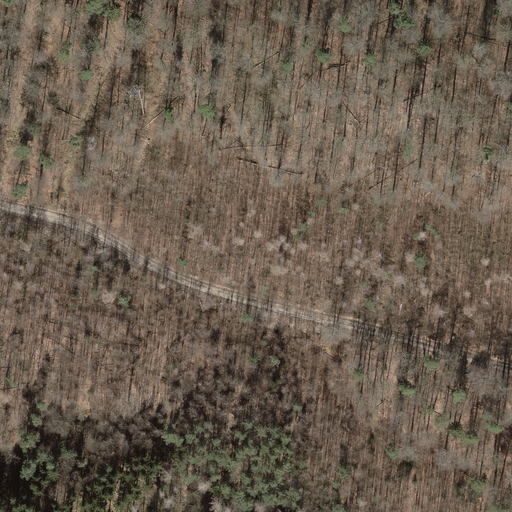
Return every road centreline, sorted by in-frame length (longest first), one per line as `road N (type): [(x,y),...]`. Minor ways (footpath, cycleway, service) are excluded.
road 1 (track): [(0,201),(112,239),(195,281),(511,368)]
road 2 (track): [(234,0),(511,97)]
